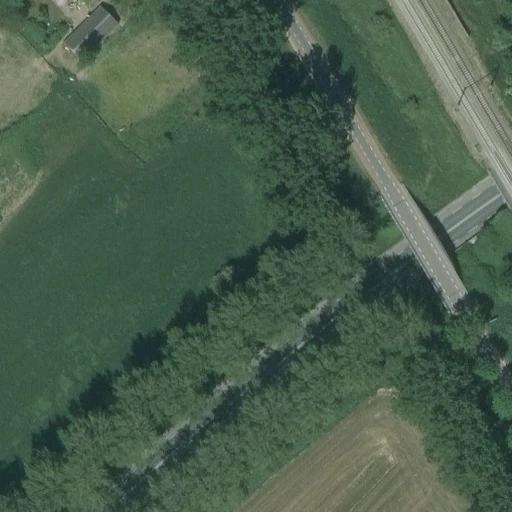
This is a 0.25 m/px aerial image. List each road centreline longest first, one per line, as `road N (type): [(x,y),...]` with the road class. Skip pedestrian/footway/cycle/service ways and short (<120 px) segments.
road 1 (primary): [(106,511),(376,280),(511,183)]
road 2 (unclassified): [(511,416),(460,312),(276,0)]
